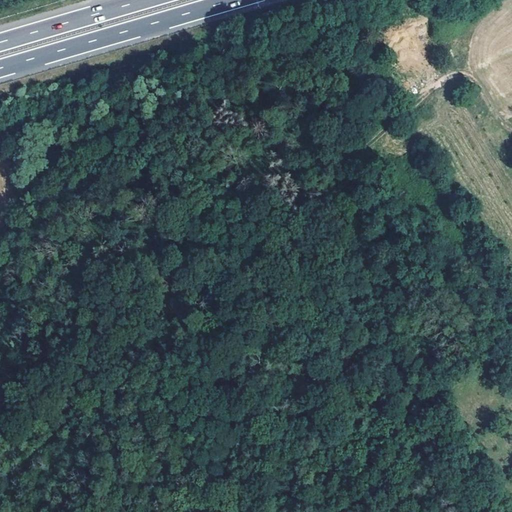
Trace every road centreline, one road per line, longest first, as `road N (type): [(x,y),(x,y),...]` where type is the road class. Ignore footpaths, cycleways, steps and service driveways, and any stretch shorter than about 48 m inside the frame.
road 1 (motorway): [(0,69),(240,0)]
road 2 (motorway): [(144,0),(0,42)]
